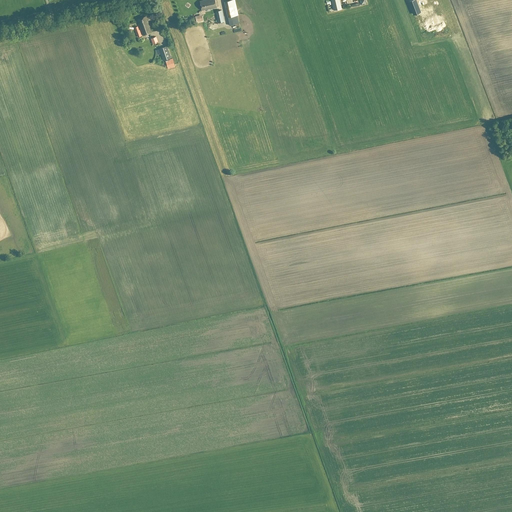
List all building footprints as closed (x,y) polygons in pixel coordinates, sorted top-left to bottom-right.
[(204,0),(199,1),(201,10),(209,8),(209,9),(216,8),(214,0),(204,0)] [(234,0),(224,2),(227,17),(229,26),(239,24),(237,15),(238,14),(234,0)] [(331,0),(334,10),(341,9),(339,0),(331,0)] [(420,12),(415,0),(413,0),(408,2),(413,14),(420,12)] [(224,22),(221,10),(215,12),(218,23),(224,22)] [(145,16),(136,20),(142,35),(151,32),(145,16)] [(166,47),(159,49),(163,60),(170,58),(166,47)]
